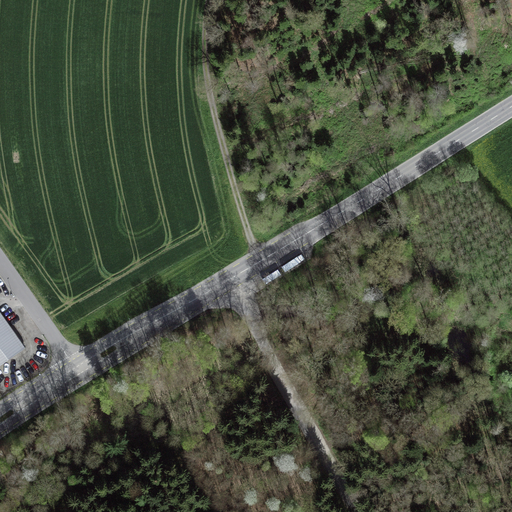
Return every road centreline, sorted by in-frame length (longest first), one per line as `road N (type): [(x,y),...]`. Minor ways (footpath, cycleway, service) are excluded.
road 1 (primary): [(511,106),(74,369)]
road 2 (track): [(208,0),(204,83),(261,260)]
road 3 (track): [(242,271),(286,392),(360,511)]
road 4 (unclassified): [(0,259),(74,369)]
